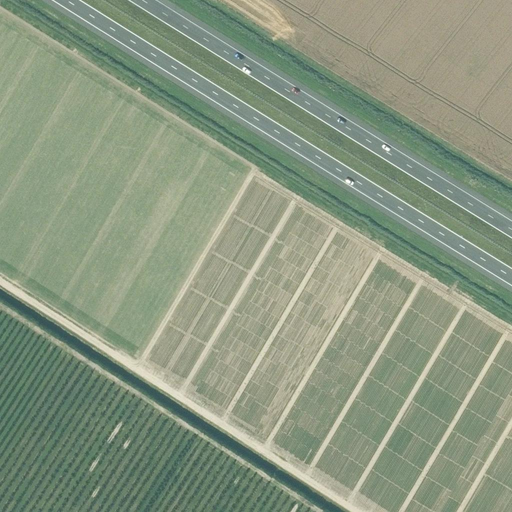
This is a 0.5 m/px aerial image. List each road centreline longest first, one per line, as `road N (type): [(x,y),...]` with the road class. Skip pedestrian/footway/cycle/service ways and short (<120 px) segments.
road 1 (motorway): [(63,0),(511,278)]
road 2 (motorway): [(511,228),(143,0)]
